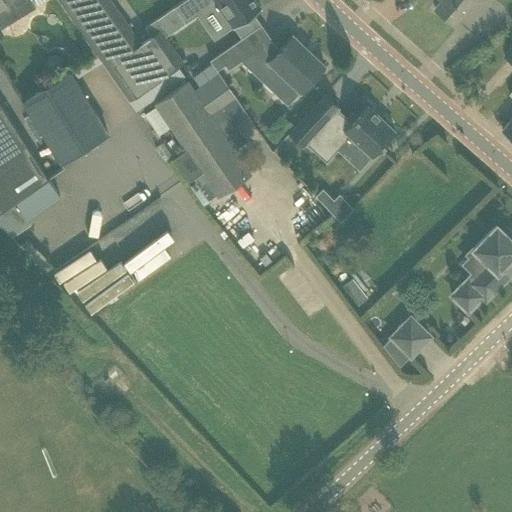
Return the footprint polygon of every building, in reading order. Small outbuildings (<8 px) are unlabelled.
[(0,0),(0,34),(1,34),(0,32),(0,28),(35,7),(30,0),(0,0)] [(109,0),(57,0),(106,69),(128,100),(182,63),(163,36),(159,30),(151,36),(140,44),(109,0)] [(182,0),(144,27),(151,36),(159,30),(163,36),(184,21),(185,23),(209,6),(226,29),(232,25),(233,26),(233,27),(261,8),(260,7),(260,8),(254,0),(182,0)] [(440,0),(434,8),(453,23),(465,8),(472,0),(440,0)] [(260,24),(217,54),(218,54),(224,63),(228,69),(242,60),(273,90),(285,78),(299,92),(324,65),(323,64),(323,65),(293,36),(292,35),(278,50),(269,41),(271,39),(260,24)] [(511,44),(502,56),(511,63),(511,44)] [(215,69),(224,63),(218,54),(217,54),(209,60),(215,69)] [(176,67),(128,100),(135,111),(184,77),(176,67)] [(70,72),(22,101),(59,162),(107,133),(70,72)] [(187,80),(154,103),(185,149),(174,157),(189,180),(201,172),(217,196),(250,173),(234,150),(245,143),(235,127),(247,119),(217,75),(194,91),(187,80)] [(511,89),(509,94),(511,96),(511,116),(501,129),(511,137),(511,89)] [(325,94),(288,133),(301,146),(306,141),(325,160),(344,139),(353,147),(357,143),(371,156),(394,131),(366,105),(355,116),(351,112),(346,119),(336,109),(338,107),(325,94)] [(0,210),(15,200),(47,177),(25,144),(3,109),(0,104),(0,210)] [(0,223),(10,234),(14,231),(28,221),(26,217),(59,194),(47,177),(15,200),(0,210),(0,223)] [(353,207),(339,192),(333,198),(322,187),(315,195),(340,220),(353,207)] [(466,278),(450,294),(467,310),(482,295),(485,298),(511,270),(511,240),(511,239),(511,238),(511,237),(505,231),(504,233),(495,225),(473,248),(488,263),(470,282),(466,278)] [(388,333),(390,336),(409,354),(410,355),(431,333),(409,312),(388,333)] [(409,354),(390,336),(383,344),(399,364),(409,354)]
